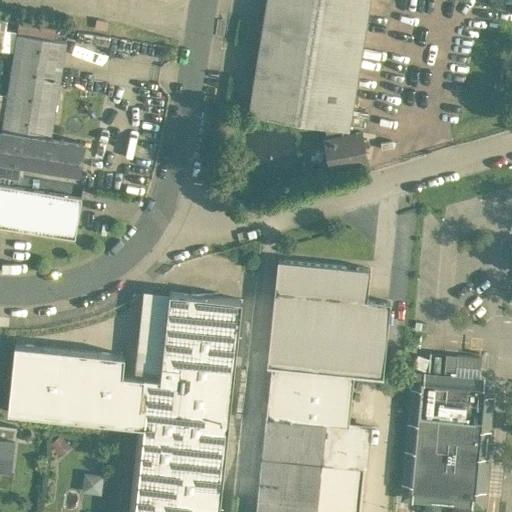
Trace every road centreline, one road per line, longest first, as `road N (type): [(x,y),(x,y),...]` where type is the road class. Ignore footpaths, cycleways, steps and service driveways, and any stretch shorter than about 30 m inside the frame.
road 1 (unclassified): [(159,210),(208,226),(254,224),(511,145)]
road 2 (unknown): [(263,221),(232,511)]
road 3 (unclassified): [(201,0),(159,210)]
road 4 (unclassified): [(159,210),(109,267),(61,285),(0,290)]
